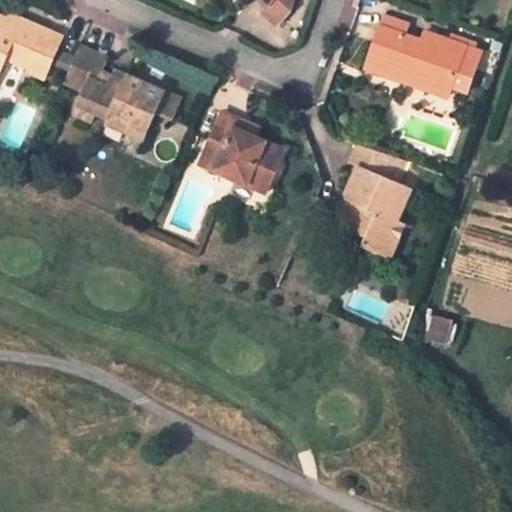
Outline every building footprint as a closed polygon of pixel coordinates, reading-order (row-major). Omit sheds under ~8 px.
[(263,0),(269,5),(263,11),(277,25),(290,10),(293,0),(263,0)] [(64,36),(23,19),(18,31),(7,26),(10,19),(0,14),(0,72),(7,57),(31,67),(29,71),(45,79),(64,36)] [(10,19),(7,26),(18,31),(23,19),(12,14),(10,19)] [(387,15),(382,28),(405,35),(409,23),(387,15)] [(452,87),(468,92),(482,52),(466,46),(465,46),(450,41),(425,32),(422,41),(405,35),(382,28),(365,68),(407,83),(410,73),(452,88),(452,87)] [(452,35),(450,41),(465,46),(467,41),(452,35)] [(132,124),(149,131),(158,111),(174,119),(183,98),(128,74),(125,81),(103,72),(109,59),(81,47),(66,82),(84,90),(76,109),(95,118),(97,112),(110,118),(107,123),(128,132),(132,124)] [(410,73),(407,83),(448,97),(452,88),(410,73)] [(95,118),(76,109),(73,115),(92,124),(95,118)] [(234,128),(237,120),(223,113),(200,163),(266,192),(285,150),(256,137),(234,128)] [(259,130),(237,120),(234,128),(256,137),(259,130)] [(149,131),(132,124),(128,132),(127,135),(144,142),(149,131)] [(411,189),(397,183),(406,161),(359,145),(350,163),(359,167),(346,195),(349,202),(336,230),(348,235),(364,242),(362,247),(367,249),(386,257),(391,259),(405,224),(397,221),(411,189)] [(362,247),(364,242),(348,235),(345,242),(348,247),(356,251),(361,249),(362,247)] [(386,257),(367,249),(361,265),(368,268),(384,262),(386,257)] [(429,339),(448,343),(452,319),(433,315),(429,339)]
